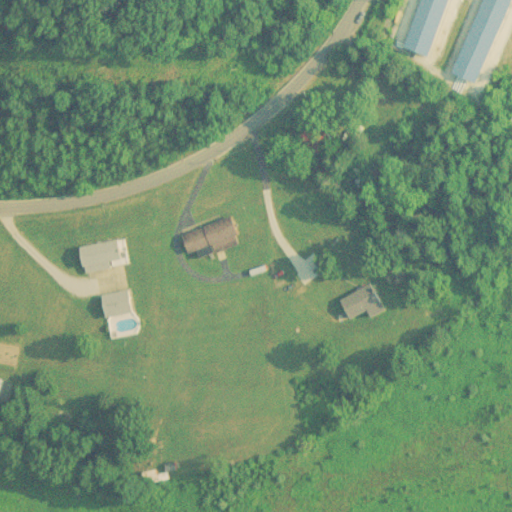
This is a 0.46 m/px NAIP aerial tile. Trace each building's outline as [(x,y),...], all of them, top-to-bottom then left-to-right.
[(423,0),(408,51),(433,58),(450,0),(423,0)] [(511,0),(483,0),(456,75),(481,84),(511,0)] [(370,177),(366,171),(354,179),(364,194),(375,187),(372,184),(380,179),(376,173),(370,177)] [(188,253),(197,250),(199,257),(240,244),(232,217),(182,233),(188,253)] [(85,273),(111,268),(109,261),(122,259),(119,240),(81,246),(85,273)] [(341,299),(351,319),(368,310),(372,318),(386,311),(372,283),(341,299)] [(102,295),(107,318),(134,312),(128,289),(102,295)]
